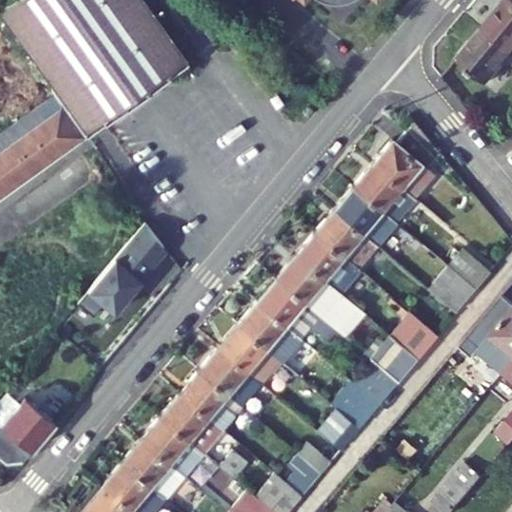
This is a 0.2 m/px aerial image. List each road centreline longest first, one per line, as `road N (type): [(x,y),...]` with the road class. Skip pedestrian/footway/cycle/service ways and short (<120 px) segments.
road 1 (residential): [(6,511),(299,169)]
road 2 (unclassified): [(299,169),(172,0)]
road 3 (residential): [(511,202),(392,58)]
road 4 (residential): [(299,169),(392,58)]
